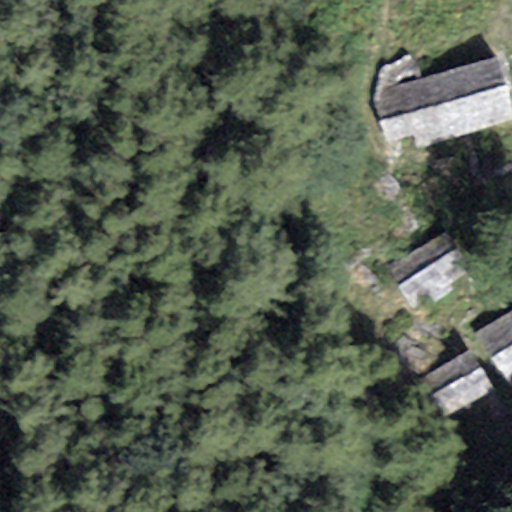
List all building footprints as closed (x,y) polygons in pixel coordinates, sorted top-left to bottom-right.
[(511,112),(511,86),(499,51),(369,102),(386,144),(413,134),(419,149),(511,112)] [(389,174),(369,186),(382,205),(401,193),(389,174)] [(471,270),(444,229),(382,270),(410,311),(471,270)] [(511,388),(511,309),(473,334),(509,390),(511,388)] [(494,388),(468,349),(418,382),(443,421),(494,388)]
